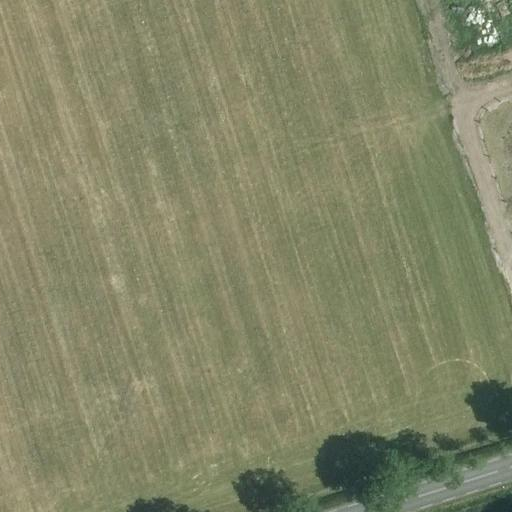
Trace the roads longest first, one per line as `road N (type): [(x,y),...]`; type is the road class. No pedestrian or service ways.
road 1 (track): [(511,267),(428,0)]
road 2 (primary): [(371,511),(511,467)]
